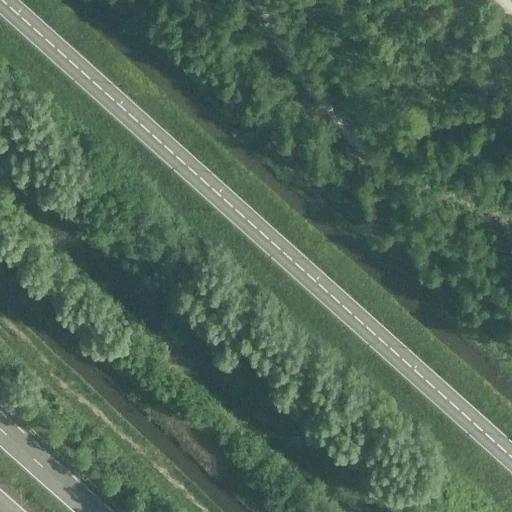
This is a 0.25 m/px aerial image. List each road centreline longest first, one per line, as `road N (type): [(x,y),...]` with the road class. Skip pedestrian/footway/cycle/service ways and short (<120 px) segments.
road 1 (tertiary): [(511,458),(0,0)]
road 2 (primary): [(101,511),(0,422)]
